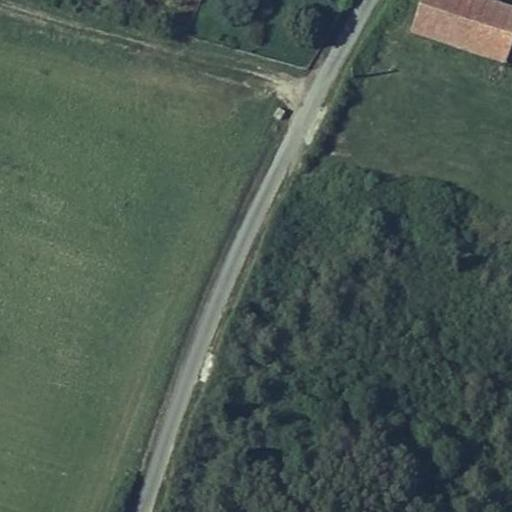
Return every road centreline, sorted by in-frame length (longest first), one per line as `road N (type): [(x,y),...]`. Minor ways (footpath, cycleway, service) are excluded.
road 1 (residential): [(145,511),(201,330),(332,49),(366,0)]
road 2 (track): [(0,1),(314,88)]
